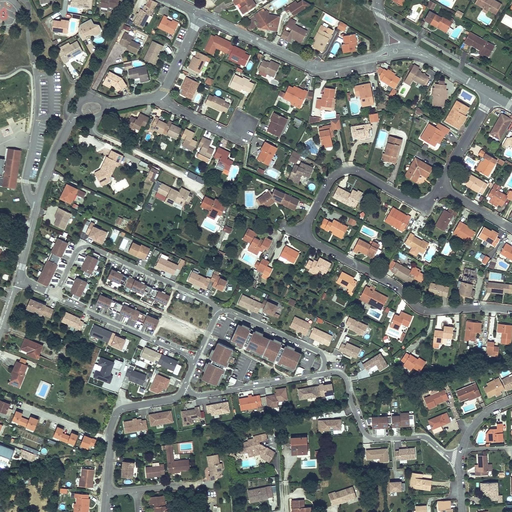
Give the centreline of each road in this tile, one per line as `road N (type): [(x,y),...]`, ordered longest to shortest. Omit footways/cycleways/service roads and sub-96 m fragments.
road 1 (residential): [(440,187),(414,203),(360,172),(337,173),(309,220),(309,237),(391,282),(418,308),(511,310)]
road 2 (residential): [(56,293),(76,251),(87,246),(208,300),(219,313)]
road 3 (residential): [(378,56),(313,66),(200,13)]
road 4 (residential): [(460,458),(422,437),(371,439),(342,374),(319,375)]
road 5 (residential): [(18,279),(42,183),(80,114)]
road 6 (residential): [(192,365),(183,353),(56,293)]
road 7 (residential): [(319,375),(202,395),(182,390)]
road 8 (unknown): [(87,118),(99,135),(202,185)]
road 9 (residential): [(219,313),(317,350),(324,361),(319,375)]
